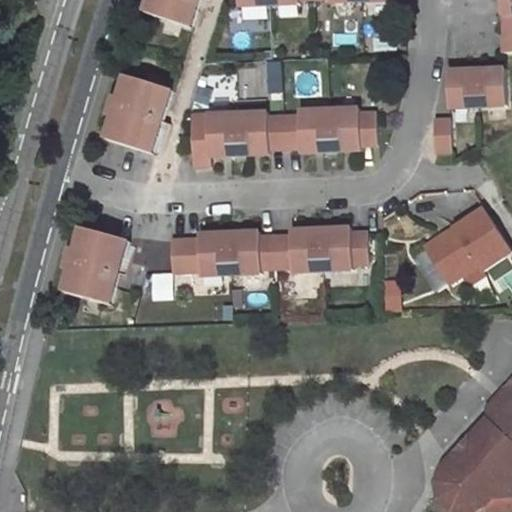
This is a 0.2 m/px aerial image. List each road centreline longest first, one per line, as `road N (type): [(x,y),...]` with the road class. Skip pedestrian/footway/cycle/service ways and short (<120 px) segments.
road 1 (residential): [(57,176),(157,198),(363,190),(384,181),(418,118),(433,0)]
road 2 (unclassified): [(71,0),(0,229)]
road 3 (unclassified): [(0,393),(57,176)]
road 4 (unclassified): [(57,176),(109,0)]
